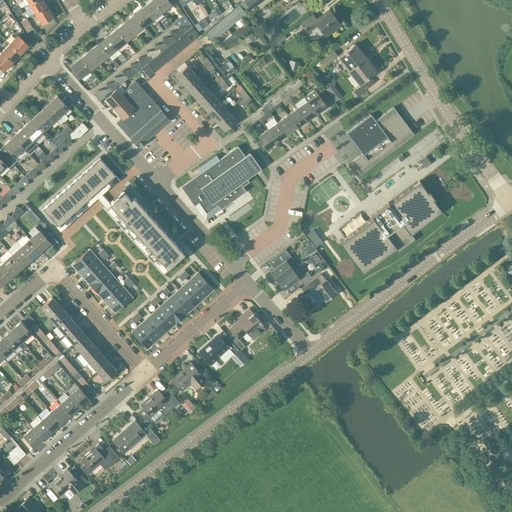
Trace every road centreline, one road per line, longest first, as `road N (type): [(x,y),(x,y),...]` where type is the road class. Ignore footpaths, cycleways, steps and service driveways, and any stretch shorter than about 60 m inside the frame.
road 1 (tertiary): [(311,352),(102,511)]
road 2 (tertiary): [(509,201),(378,0)]
road 3 (residential): [(0,314),(52,268),(145,372)]
road 4 (residential): [(157,182),(207,142),(151,81),(196,44)]
road 5 (residential): [(0,500),(145,372)]
road 6 (residential): [(232,264),(279,229),(290,175),(329,148)]
road 7 (residential): [(157,182),(49,63)]
road 8 (tertiary): [(436,257),(311,352)]
road 9 (residential): [(145,372),(248,283)]
